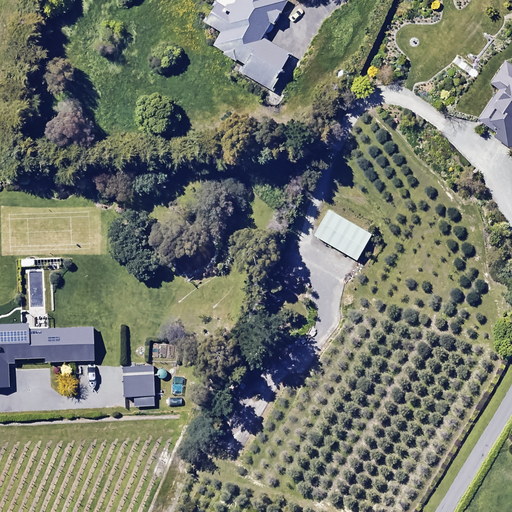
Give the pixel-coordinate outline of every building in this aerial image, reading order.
[(214,0),(214,1),(204,22),(219,29),(211,44),(223,51),(221,53),(234,60),(235,58),(243,63),(238,71),(269,89),(288,53),(260,37),(264,29),(265,30),(269,22),(272,24),(276,15),(279,16),(286,0),(214,0)] [(511,66),(505,61),(489,83),(498,89),(476,119),(484,125),(488,120),(499,128),(493,136),(511,150),(511,66)] [(371,234),(328,210),(313,236),(356,261),(371,234)] [(0,386),(11,387),(10,364),(15,364),(15,359),(42,358),(43,364),(95,362),(94,329),(28,331),(28,326),(0,327),(0,386)] [(151,364),(121,365),(123,395),(133,395),(134,407),(154,406),(151,364)] [(184,379),(173,378),(170,394),(174,395),(174,394),(181,395),(184,379)]
